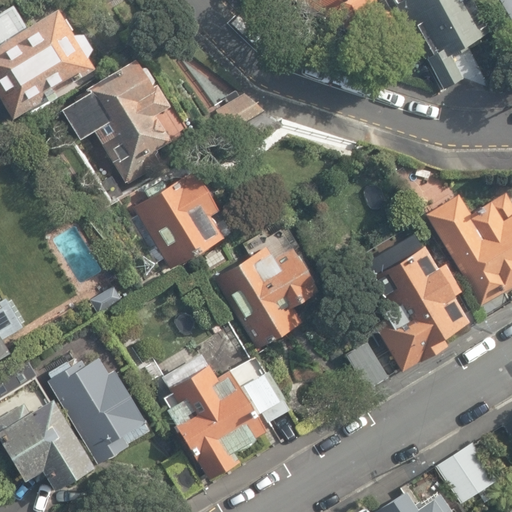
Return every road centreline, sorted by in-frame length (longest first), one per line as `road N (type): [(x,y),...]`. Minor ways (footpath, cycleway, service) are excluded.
road 1 (residential): [(511,132),(430,126),(331,94),(276,67),(207,0)]
road 2 (tertiary): [(264,511),(511,364)]
